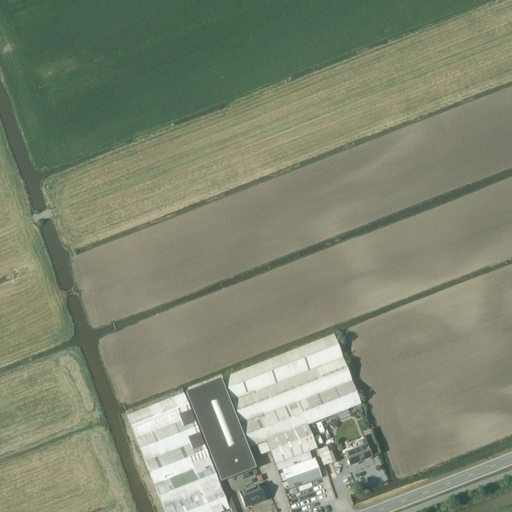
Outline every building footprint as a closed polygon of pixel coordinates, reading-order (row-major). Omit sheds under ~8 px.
[(239,371),(267,441),(308,425),(361,404),(334,334),(239,371)] [(195,390),(232,481),(253,472),(247,456),(268,447),(239,372),(195,390)] [(127,416),(164,511),(223,511),(229,510),(184,394),(127,416)] [(317,449),(308,425),(267,441),(276,465),(317,449)] [(350,466),(371,457),(366,445),(345,454),(350,466)] [(332,464),(339,461),(335,450),(328,453),(332,464)] [(283,469),(289,487),(290,489),(322,478),(315,458),(283,469)] [(246,508),(252,506),(251,505),(265,499),(259,485),(240,493),(246,508)]
